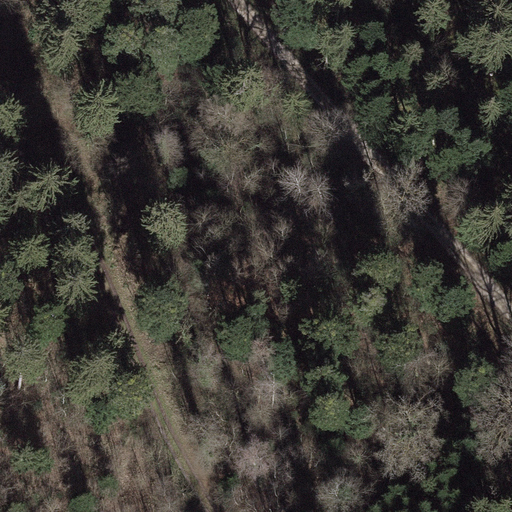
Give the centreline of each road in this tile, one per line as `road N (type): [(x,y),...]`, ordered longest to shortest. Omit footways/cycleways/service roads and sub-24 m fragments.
road 1 (track): [(220,511),(177,439),(88,229),(0,128)]
road 2 (track): [(241,0),(511,314)]
